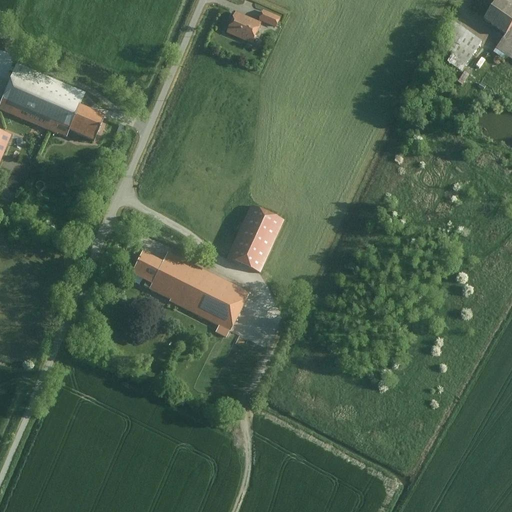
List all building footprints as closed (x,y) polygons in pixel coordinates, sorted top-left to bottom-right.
[(511,28),(511,8),(499,0),(485,22),(507,36),(511,28)] [(280,19),(263,12),(259,21),(276,29),(280,19)] [(260,25),(236,15),(228,34),(253,44),(260,25)] [(463,71),(483,42),(459,25),(443,48),(455,57),(451,63),(463,71)] [(511,61),(511,28),(507,36),(496,51),(511,61)] [(79,108),(84,93),(16,65),(0,103),(0,111),(65,138),(69,131),(79,108)] [(94,143),(104,119),(79,108),(69,131),(94,143)] [(0,162),(10,137),(0,132),(0,162)] [(283,222),(250,207),(227,259),(260,274),(283,222)] [(163,264),(141,253),(130,275),(153,285),(163,264)] [(226,339),(249,295),(169,254),(163,264),(153,285),(150,290),(219,325),(215,333),(226,339)]
